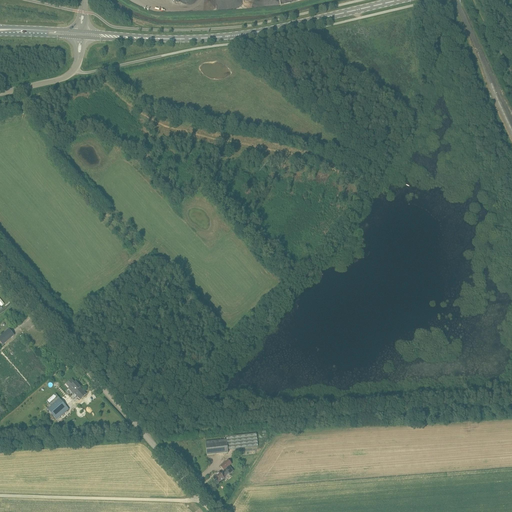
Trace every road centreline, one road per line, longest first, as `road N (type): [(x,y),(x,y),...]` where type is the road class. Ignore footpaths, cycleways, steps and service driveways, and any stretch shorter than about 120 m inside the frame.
road 1 (primary): [(84,34),(237,37),(407,0)]
road 2 (unclassified): [(199,497),(14,289)]
road 3 (unclassified): [(0,494),(199,497)]
